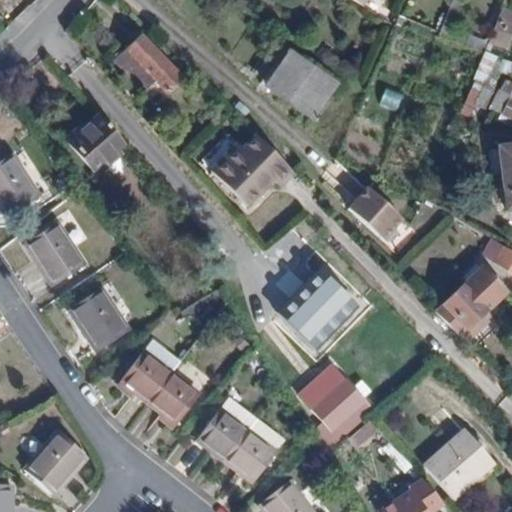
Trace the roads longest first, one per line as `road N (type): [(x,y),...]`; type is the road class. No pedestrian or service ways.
road 1 (unknown): [(53,15),(275,276)]
road 2 (residential): [(0,278),(126,470)]
